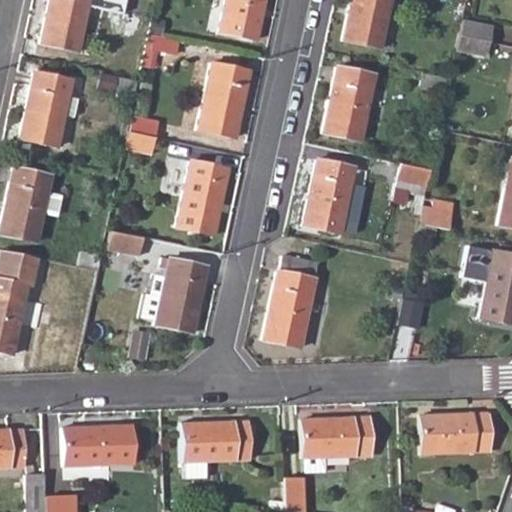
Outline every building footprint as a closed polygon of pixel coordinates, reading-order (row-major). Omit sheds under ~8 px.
[(46,0),(37,45),(73,52),(84,0),(46,0)] [(222,0),(216,32),(252,40),(261,0),(222,0)] [(350,0),(341,41),(377,49),(387,0),(350,0)] [(459,23),(455,39),(485,45),(488,30),(459,23)] [(175,39),(151,34),(149,46),(173,51),(175,39)] [(455,39),(452,53),(482,61),(485,45),(455,39)] [(209,62),(195,129),(230,137),(246,71),(209,62)] [(335,67),(320,135),(357,142),(371,76),(335,67)] [(30,74),(17,139),(52,147),(67,81),(30,74)] [(418,75),(415,88),(439,94),(442,81),(418,75)] [(111,94),(132,99),(135,85),(114,81),(111,94)] [(133,115),(129,131),(154,136),(157,120),(133,115)] [(188,159),(173,227),(208,235),(224,167),(188,159)] [(315,160),(301,226),(337,233),(351,168),(315,160)] [(511,164),(506,163),(492,229),(511,233),(511,164)] [(396,166),(393,181),(422,187),(426,172),(396,166)] [(10,168),(0,214),(0,233),(32,241),(38,212),(53,215),(57,196),(42,192),(46,176),(10,168)] [(420,198),(414,224),(446,231),(450,205),(420,198)] [(141,236),(110,229),(106,246),(137,253),(141,236)] [(33,257),(0,249),(0,261),(31,268),(33,257)] [(511,258),(487,253),(473,318),(511,326),(511,320),(511,258)] [(78,255),(74,267),(94,272),(97,259),(78,255)] [(272,283),(260,340),(296,347),(315,264),(280,256),(277,272),(275,271),(272,283)] [(164,270),(152,323),(151,325),(187,333),(202,268),(159,258),(156,268),(164,270)] [(0,351),(7,353),(22,285),(27,286),(31,268),(0,261),(0,351)] [(140,320),(152,323),(164,270),(156,268),(152,267),(140,320)] [(416,321),(416,298),(400,298),(400,321),(416,321)] [(484,415),(416,418),(417,454),(486,452),(484,415)] [(364,419),(297,421),(298,458),(365,456),(364,419)] [(186,461),(187,461),(209,460),(253,458),(252,423),(185,425),(186,461)] [(125,426),(61,428),(63,465),(126,463),(125,426)] [(23,429),(0,430),(0,467),(24,466),(23,429)] [(209,460),(187,461),(188,477),(210,476),(209,460)] [(301,511),(300,479),(280,480),(280,511),(301,511)] [(73,511),(73,500),(44,501),(44,511),(73,511)]
